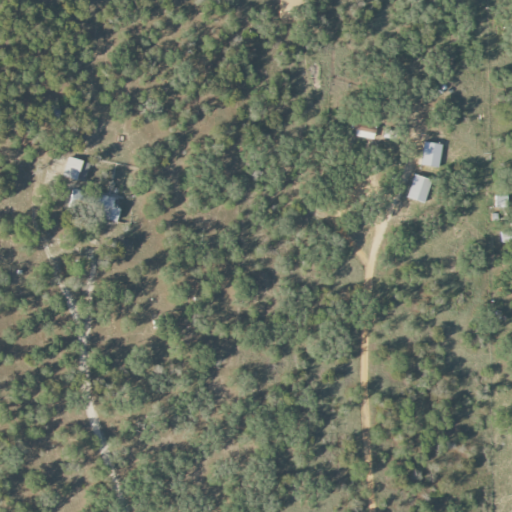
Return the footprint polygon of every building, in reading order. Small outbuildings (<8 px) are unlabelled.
[(280,0),(281,20),(301,19),(300,0),(280,0)] [(59,106),(39,105),(38,120),(59,120),(59,106)] [(374,131),(355,130),(354,138),(373,139),(374,131)] [(419,165),(437,168),(441,144),(423,141),(419,165)] [(88,162),(66,158),(62,177),(84,182),(88,162)] [(431,180),(413,174),(405,198),(424,204),(431,180)] [(84,193),(72,189),(69,201),(82,204),(84,193)] [(92,217),(116,223),(119,209),(113,208),(115,198),(97,194),(92,217)] [(496,209),(508,207),(507,197),(495,198),(496,209)]
